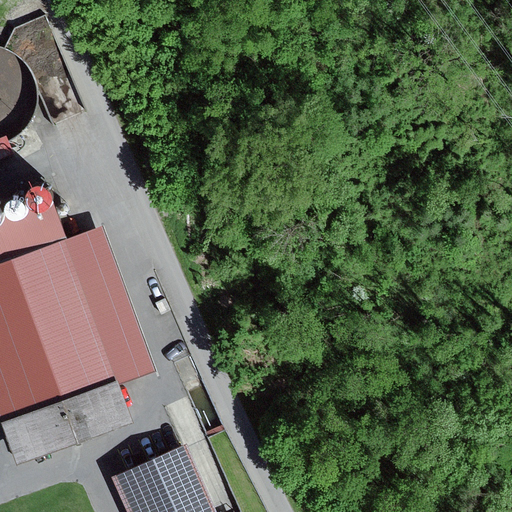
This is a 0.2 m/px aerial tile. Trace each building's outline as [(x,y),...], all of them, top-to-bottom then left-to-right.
[(37,128),(8,42),(0,44),(0,161),(19,155),(12,137),(37,128)] [(40,201),(44,203),(48,204),(52,203),(56,201),(59,198),(60,194),(61,189),(59,185),(57,181),(53,178),(48,177),(44,178),(40,180),(36,183),(35,187),(34,191),(35,195),(37,199),(40,201)] [(0,215),(2,215),(6,213),(9,210),(11,206),(12,202),(11,197),(8,194),(5,191),(1,189),(0,188),(0,215)] [(17,210),(19,211),(23,211),(26,210),(28,209),(30,206),(31,203),(31,200),(30,197),(28,195),(26,194),(23,193),(20,193),(18,194),(15,195),(13,198),(13,201),(13,204),(14,207),(17,210)] [(66,212),(68,212),(69,211),(71,210),(72,208),(72,206),(72,204),(71,203),(69,202),(68,201),(66,201),(64,201),(63,202),(61,203),(61,205),(60,207),(61,209),(62,210),(64,212),(66,212)] [(58,203),(0,224),(0,264),(71,238),(58,203)] [(0,264),(0,403),(7,421),(122,378),(157,364),(105,225),(71,238),(0,264)] [(122,378),(7,421),(22,463),(138,420),(122,378)] [(222,511),(190,441),(117,475),(133,511),(222,511)]
